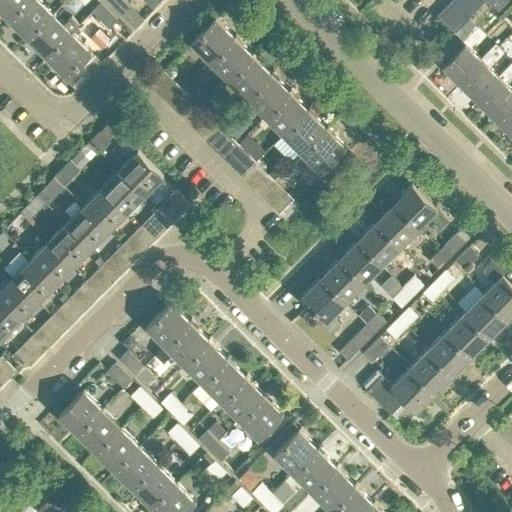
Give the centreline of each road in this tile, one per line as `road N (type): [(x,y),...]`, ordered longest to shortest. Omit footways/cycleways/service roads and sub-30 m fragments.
road 1 (unclassified): [(511,216),(295,0)]
road 2 (residential): [(217,269),(203,259),(167,257),(0,418)]
road 3 (residential): [(418,470),(217,269)]
road 4 (residential): [(185,0),(61,123),(0,63)]
road 5 (residential): [(217,269),(267,218),(147,96)]
road 6 (residential): [(511,376),(418,470)]
